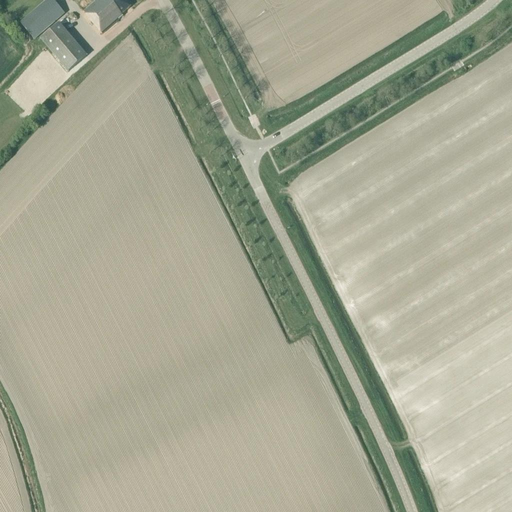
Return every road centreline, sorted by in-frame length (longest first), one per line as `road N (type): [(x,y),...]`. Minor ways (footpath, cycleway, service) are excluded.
road 1 (tertiary): [(408,511),(242,157)]
road 2 (tertiary): [(242,157),(495,0)]
road 3 (tertiary): [(242,157),(160,0)]
